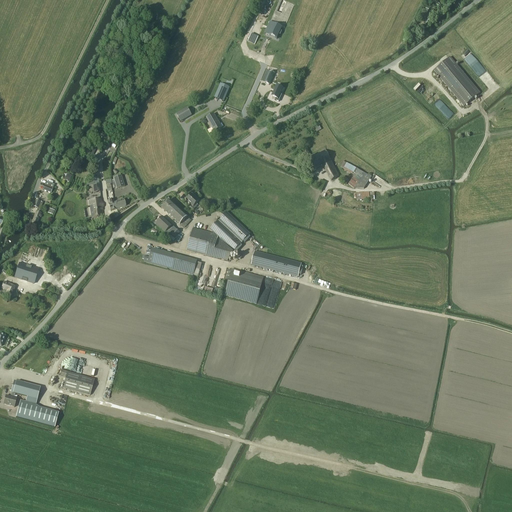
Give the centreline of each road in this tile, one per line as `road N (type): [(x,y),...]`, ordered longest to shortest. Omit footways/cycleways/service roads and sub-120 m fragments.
road 1 (track): [(121,231),(443,315),(456,182)]
road 2 (unclassified): [(479,0),(392,64),(255,134),(144,204),(121,231)]
road 3 (track): [(246,141),(356,190),(459,181),(484,142),(487,120),(476,104),(464,112),(428,75),(392,64)]
road 4 (unclassified): [(121,231),(107,219),(85,228),(34,228),(27,221),(36,185),(128,0)]
road 5 (track): [(344,466),(43,386)]
road 6 (unclassified): [(121,231),(0,364)]
road 7 (track): [(40,136),(107,0)]
